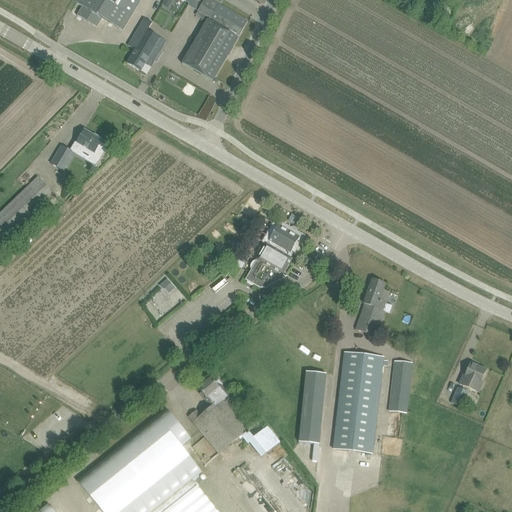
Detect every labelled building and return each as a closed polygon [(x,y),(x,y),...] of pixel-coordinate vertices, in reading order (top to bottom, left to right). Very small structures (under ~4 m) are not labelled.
[(78,0),(77,4),(83,8),(77,17),(97,28),(102,19),(123,31),(141,0),(78,0)] [(205,0),(198,12),(209,19),(238,36),(240,37),(248,22),(239,17),(218,5),(216,6),(205,0)] [(136,50),(128,64),(147,75),(150,68),(151,68),(155,62),(166,42),(157,37),(147,31),(146,30),(152,20),(146,17),(133,38),(128,46),(136,50)] [(238,36),(209,19),(182,64),(213,83),(238,39),(237,37),(238,36)] [(75,142),(70,151),(74,154),(76,150),(81,153),(82,151),(92,157),(90,160),(97,165),(95,167),(96,167),(109,146),(108,146),(108,147),(101,143),(102,141),(100,140),(101,139),(95,135),(94,136),(92,135),(92,136),(87,133),(87,132),(85,130),(77,143),(75,142)] [(62,146),(51,164),(63,171),(74,154),(70,151),(62,146)] [(0,213),(0,248),(54,194),(36,177),(0,213)] [(254,261),(253,262),(252,262),(251,264),(250,266),(250,268),(251,271),(245,281),(258,288),(260,289),(261,289),(262,289),(263,289),(264,289),(265,289),(266,289),(267,288),(287,277),(286,277),(283,276),(292,259),(291,259),(293,255),(296,257),(301,247),(300,247),(305,238),(305,236),(281,223),(280,223),(270,241),(266,239),(267,237),(263,243),(266,245),(264,247),(262,248),(261,249),(259,250),(258,252),(258,254),(258,256),(258,258),(257,261),(254,261)] [(356,331),(365,334),(376,338),(385,312),(389,313),(391,306),(385,303),(389,293),(383,291),(385,285),(373,280),(364,305),(365,305),(356,331)] [(142,325),(135,317),(129,323),(136,330),(142,325)] [(345,353),(344,355),(333,450),(372,455),(383,358),(345,353)] [(390,413),(407,415),(413,365),(396,363),(390,413)] [(466,388),(478,394),(483,382),(481,382),(486,371),(471,364),(466,375),(464,374),(459,385),(466,388)] [(299,443),(319,445),(326,375),(306,373),(299,443)] [(206,400),(213,408),(214,409),(223,401),(229,396),(222,386),(222,384),(220,383),(217,382),(215,384),(211,379),(199,389),(202,393),(200,395),(205,401),(206,400)] [(452,405),(462,409),(469,394),(459,390),(452,405)] [(201,417),(194,424),(220,456),(247,432),(223,401),(214,409),(213,408),(201,417)] [(79,482),(102,511),(216,511),(193,483),(203,475),(182,449),(192,441),(167,410),(79,482)] [(189,418),(194,424),(201,417),(197,411),(189,418)]
